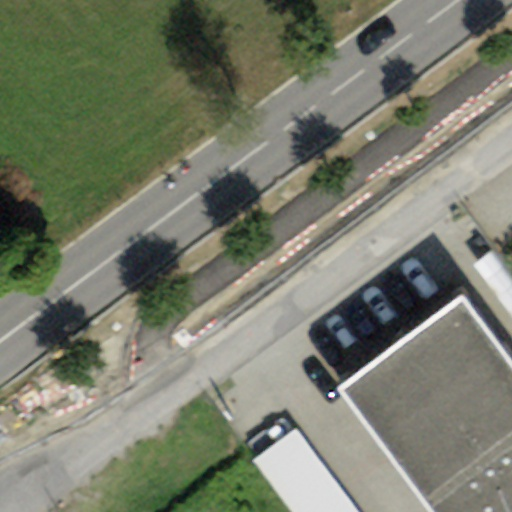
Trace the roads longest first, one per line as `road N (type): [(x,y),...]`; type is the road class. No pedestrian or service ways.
road 1 (primary): [(0,349),(465,0)]
road 2 (unclassified): [(511,152),(60,511)]
